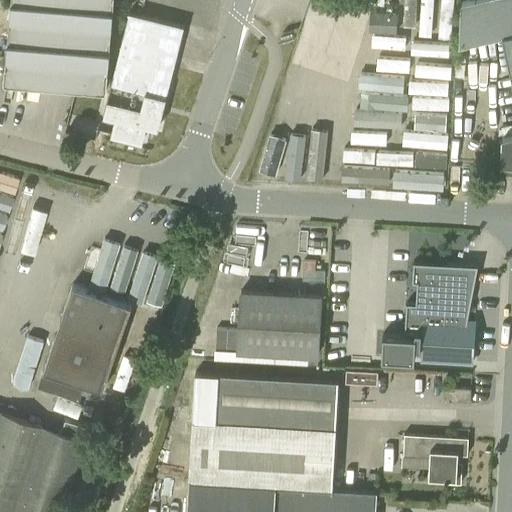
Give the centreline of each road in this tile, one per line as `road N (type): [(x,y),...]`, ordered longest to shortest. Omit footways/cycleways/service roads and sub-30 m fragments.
road 1 (unclassified): [(222,199),(511,216)]
road 2 (unclassified): [(183,191),(244,0)]
road 3 (unclassified): [(0,144),(183,191)]
